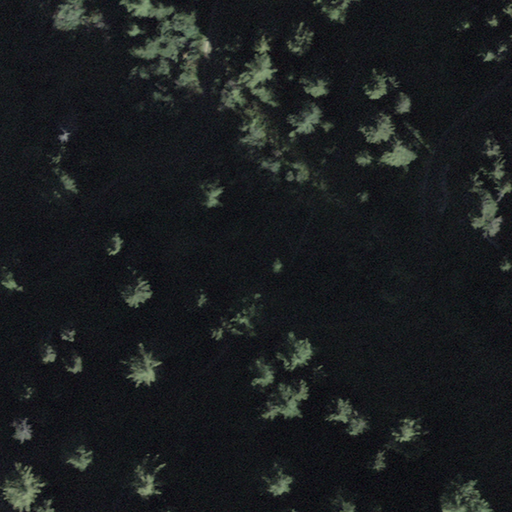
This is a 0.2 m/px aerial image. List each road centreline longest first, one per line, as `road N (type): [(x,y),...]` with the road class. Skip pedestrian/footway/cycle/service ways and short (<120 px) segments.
road 1 (track): [(511,69),(439,140),(422,259),(405,290),(378,308),(261,324),(186,382),(88,408),(0,462)]
road 2 (track): [(0,309),(31,271),(78,238),(109,182),(157,166),(193,140),(197,87),(220,0)]
